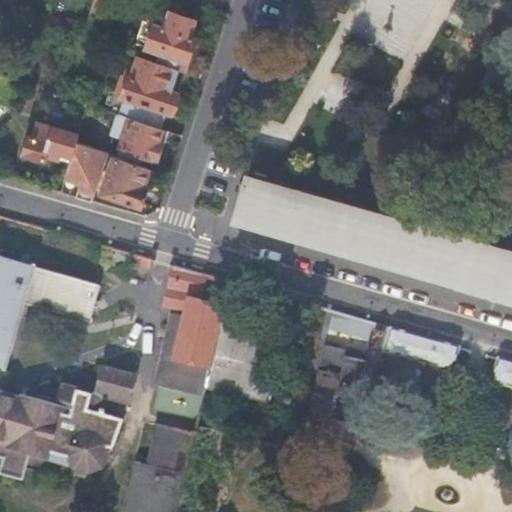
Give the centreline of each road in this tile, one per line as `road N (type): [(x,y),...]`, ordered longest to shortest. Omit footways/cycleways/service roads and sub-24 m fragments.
road 1 (residential): [(511,344),(170,246)]
road 2 (residential): [(170,246),(247,0)]
road 3 (residential): [(170,246),(0,199)]
